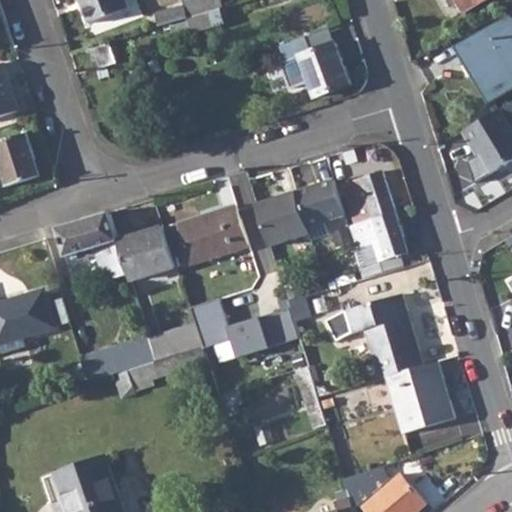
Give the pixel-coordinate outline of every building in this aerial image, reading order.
[(81,0),(91,24),(130,9),(126,0),(81,0)] [(218,0),(190,0),(185,2),(186,6),(190,19),(221,10),(218,0)] [(455,0),(464,14),(488,0),(455,0)] [(186,6),(159,15),(163,27),(190,19),(186,6)] [(221,10),(190,19),(195,36),(225,25),(221,10)] [(511,22),(508,17),(456,47),(490,103),(511,89),(511,22)] [(337,42),(300,55),(316,98),(353,85),(337,42)] [(113,43),(91,49),(97,70),(119,64),(113,43)] [(6,65),(0,66),(0,117),(21,111),(6,65)] [(511,129),(500,109),(461,132),(471,147),(475,145),(492,174),(511,161),(511,129)] [(28,135),(0,144),(0,161),(9,187),(42,176),(28,135)] [(343,186),(355,226),(396,214),(384,173),(343,186)] [(334,180),(296,192),(307,227),(345,215),(334,180)] [(293,193),(271,200),(282,231),(304,224),(293,193)] [(239,207),(179,225),(192,265),(251,247),(239,207)] [(110,214),(83,221),(92,250),(119,242),(110,214)] [(396,214),(355,226),(349,228),(355,245),(365,280),(402,268),(399,258),(410,254),(396,214)] [(83,221),(59,229),(60,234),(68,258),(92,250),(83,221)] [(164,227),(119,242),(132,283),(178,269),(164,227)] [(0,304),(0,348),(2,355),(28,347),(24,337),(56,327),(45,290),(0,304)] [(366,332),(381,380),(389,377),(423,367),(411,325),(408,326),(405,315),(407,314),(402,297),(346,314),(352,335),(366,332)] [(227,328),(218,299),(192,307),(197,323),(204,348),(231,340),(236,357),(298,339),(289,310),(227,328)] [(305,299),(289,304),(296,325),(312,320),(305,299)] [(197,323),(150,338),(157,362),(204,348),(197,323)] [(148,333),(121,341),(130,370),(157,362),(150,338),(148,333)] [(121,341),(81,353),(91,384),(120,374),(130,370),(121,341)] [(157,362),(130,370),(136,388),(210,365),(204,348),(157,362)] [(423,367),(389,377),(406,433),(456,419),(438,362),(423,367)] [(310,367),(297,372),(315,430),(328,426),(320,398),(310,367)] [(130,370),(120,374),(121,379),(116,380),(122,399),(138,395),(136,388),(130,370)] [(232,383),(235,391),(240,389),(248,387),(246,379),(232,383)] [(235,391),(220,396),(227,418),(237,415),(233,402),(243,399),(240,389),(235,391)] [(125,511),(107,457),(56,475),(69,511),(125,511)] [(384,468),(345,481),(351,499),(355,509),(388,479),(384,468)] [(404,477),(364,511),(365,511),(419,511),(428,505),(404,477)] [(355,511),(355,509),(351,499),(335,504),(336,511),(355,511)]
